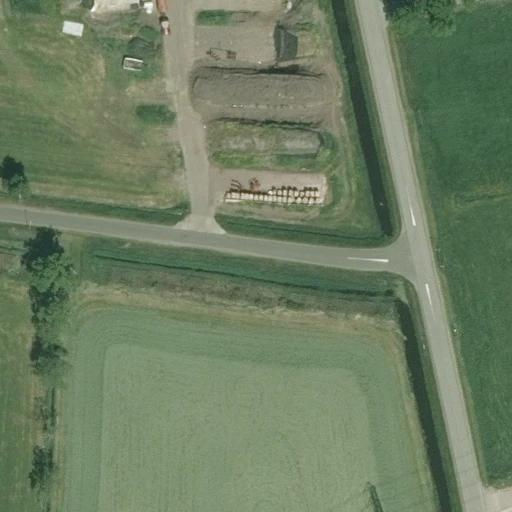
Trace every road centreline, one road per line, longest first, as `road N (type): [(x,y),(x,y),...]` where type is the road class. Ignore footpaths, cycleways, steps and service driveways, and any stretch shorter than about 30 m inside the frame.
road 1 (tertiary): [(419,254),(350,260),(0,215)]
road 2 (tertiary): [(473,511),(419,254)]
road 3 (tertiary): [(419,254),(366,0)]
